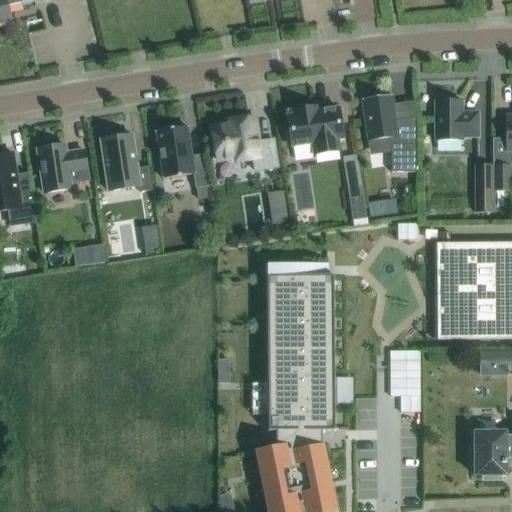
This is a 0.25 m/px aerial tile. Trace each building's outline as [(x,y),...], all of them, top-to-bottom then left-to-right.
[(21,3),(20,0),(0,0),(0,23),(10,22),(6,6),(21,3)] [(392,96),(361,101),(367,142),(389,139),(391,152),(391,173),(415,173),(415,119),(396,122),(392,96)] [(462,102),(433,102),(434,141),(462,141),(462,138),(478,138),(478,113),(462,113),(462,102)] [(342,140),(338,108),(318,111),(317,107),(290,111),(291,115),(286,116),(288,131),(285,132),(287,145),(291,145),(291,148),(311,145),(313,156),(339,152),(338,141),(342,140)] [(277,168),(273,140),(258,143),(254,118),(247,120),(246,118),(228,121),(229,125),(211,128),(216,162),(234,159),(235,163),(252,160),(254,172),(277,168)] [(208,187),(203,155),(191,157),(187,127),(155,132),(162,180),(192,175),(195,189),(208,187)] [(131,136),(100,141),(108,192),(138,188),(139,193),(152,191),(148,167),(136,169),(131,136)] [(88,181),(83,151),(66,154),(64,146),(59,147),(58,143),(42,145),(43,149),(37,150),(43,194),(71,189),(70,184),(88,181)] [(28,181),(17,183),(13,154),(0,156),(0,212),(8,211),(10,227),(36,223),(28,174),(27,175),(28,181)] [(491,165),(476,165),(477,213),(491,213),(491,165)] [(493,191),(509,191),(509,165),(493,165),(493,191)] [(382,206),(368,208),(369,218),(383,216),(382,206)] [(365,219),(363,207),(350,209),(352,221),(365,219)] [(285,211),(271,213),(273,225),(287,223),(285,211)] [(416,225),(396,225),(396,241),(417,241),(416,225)] [(511,244),(496,244),(435,244),(435,246),(436,246),(437,339),(433,339),(433,340),(511,339),(511,244)] [(102,246),(87,248),(89,265),(104,263),(102,246)] [(334,431),(333,276),(325,276),(325,267),(327,267),(327,265),(266,265),(267,384),(267,415),(267,432),(275,432),(275,436),(275,447),(255,451),(266,511),(336,511),(323,445),(321,445),(321,432),(334,431)] [(511,351),(479,352),(479,367),(507,366),(511,366),(511,351)] [(419,352),(389,352),(389,397),(399,397),(399,413),(419,413),(419,352)] [(228,360),(216,360),(217,372),(228,372),(228,360)] [(505,476),(505,459),(511,459),(511,435),(505,436),(505,432),(473,432),(473,446),(469,446),(469,463),(473,463),(473,476),(482,476),(482,480),(497,480),(497,476),(505,476)]
